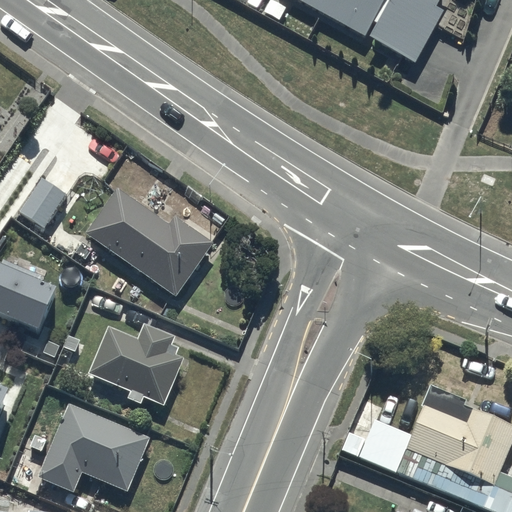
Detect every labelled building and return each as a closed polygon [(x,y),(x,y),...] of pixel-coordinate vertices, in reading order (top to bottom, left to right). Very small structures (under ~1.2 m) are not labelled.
[(279,0),(364,46),(372,31),(377,34),(369,49),(412,73),(441,20),(435,16),(443,0),(279,0)] [(29,191),(4,174),(0,180),(0,220),(6,225),(29,191)] [(118,198),(86,243),(175,306),(213,253),(176,227),(170,235),(118,198)] [(137,349),(109,337),(90,385),(130,401),(126,410),(140,415),(143,408),(164,417),(183,370),(168,364),(175,347),(143,335),(137,349)] [(511,451),(511,436),(473,421),(464,417),(469,406),(431,391),(419,418),(422,419),(396,483),(466,511),(511,511),(511,487),(499,482),(511,451)] [(148,446),(68,414),(38,487),(72,501),(79,483),(126,501),(148,446)]
